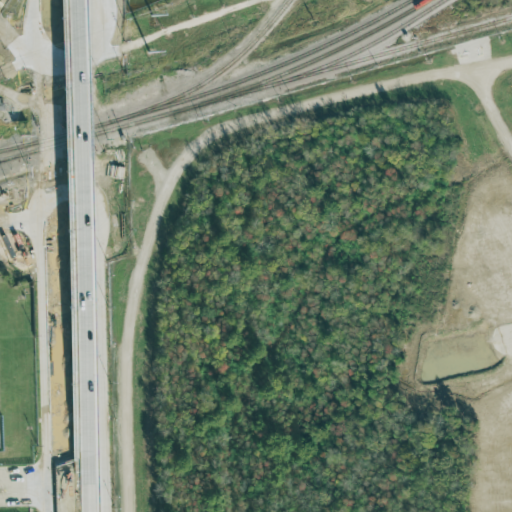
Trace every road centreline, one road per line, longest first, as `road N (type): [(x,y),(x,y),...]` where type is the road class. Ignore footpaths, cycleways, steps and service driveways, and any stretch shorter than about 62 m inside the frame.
road 1 (primary): [(49,0),(62,511)]
road 2 (primary): [(88,497),(73,0)]
